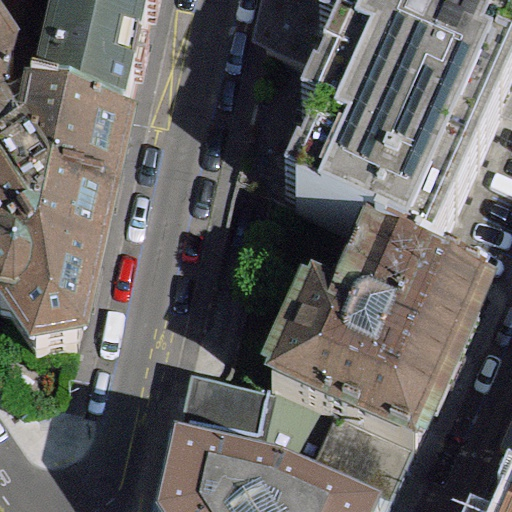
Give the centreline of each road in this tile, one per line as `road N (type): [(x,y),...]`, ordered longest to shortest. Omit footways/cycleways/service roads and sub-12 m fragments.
road 1 (residential): [(221,0),(107,511)]
road 2 (residential): [(511,378),(454,511)]
